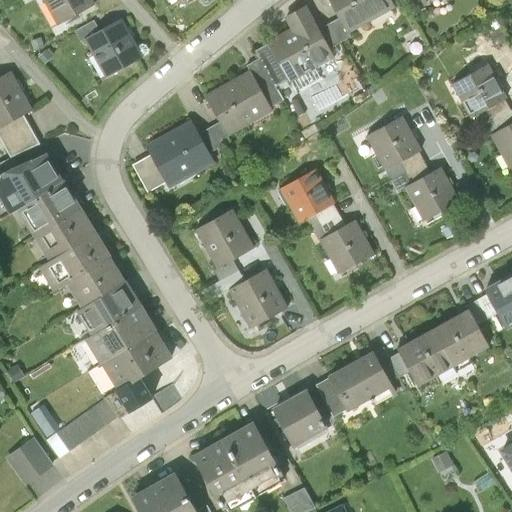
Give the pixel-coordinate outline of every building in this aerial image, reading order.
[(91,0),(45,0),(60,25),(94,5),(91,0)] [(330,0),(339,17),(347,30),(393,5),(390,0),(330,0)] [(293,30),(269,43),(289,79),(332,55),(329,49),(318,29),(306,7),(286,17),(293,30)] [(339,17),(318,29),(329,49),(350,37),(347,30),(339,17)] [(86,40),(107,78),(142,58),(121,20),(100,32),(86,40)] [(82,42),(86,40),(100,32),(94,21),(75,32),(82,42)] [(255,50),(259,58),(275,87),(289,79),(269,43),(255,50)] [(282,99),(275,87),(259,58),(246,65),(249,71),(269,106),(282,99)] [(490,66),(455,84),(472,117),(487,109),(505,99),(507,98),(490,66)] [(249,71),(205,95),(220,121),(226,133),(270,109),(269,106),(249,71)] [(32,110),(12,73),(0,79),(0,127),(24,115),(32,110)] [(511,124),(511,111),(505,99),(487,109),(499,132),(511,124)] [(0,127),(0,136),(11,157),(40,144),(24,115),(0,127)] [(402,117),(367,136),(385,169),(418,151),(419,150),(402,117)] [(220,121),(198,133),(208,152),(230,140),(226,133),(220,121)] [(192,123),(147,147),(151,154),(166,182),(168,185),(212,160),(208,152),(198,133),(192,123)] [(493,135),(511,168),(511,167),(511,124),(499,132),(493,135)] [(397,191),(406,186),(430,173),(418,151),(385,169),(397,191)] [(147,192),(166,182),(151,154),(132,164),(147,192)] [(18,209),(62,182),(46,155),(0,175),(0,194),(12,213),(18,209)] [(424,219),(458,201),(440,168),(430,173),(406,186),(424,219)] [(315,170),(282,188),(299,220),(314,212),(333,202),(315,170)] [(18,209),(34,234),(78,208),(62,182),(18,209)] [(346,226),(333,202),(314,212),(327,237),(346,226)] [(93,233),(78,208),(34,234),(50,260),(93,233)] [(232,210),(196,230),(217,267),(232,259),(253,247),(232,210)] [(327,237),(322,239),(339,272),(373,254),(355,221),(346,226),(327,237)] [(459,233),(452,221),(441,227),(447,239),(459,233)] [(108,257),(93,233),(50,260),(40,266),(54,289),(68,281),(108,257)] [(123,282),(108,257),(68,281),(83,307),(123,282)] [(244,281),(232,259),(217,267),(213,269),(226,292),(230,289),(244,281)] [(244,281),(230,289),(251,327),(286,307),(265,270),(244,281)] [(507,326),(511,322),(511,275),(487,290),(489,294),(499,311),(507,326)] [(138,307),(123,282),(83,307),(78,310),(93,334),(138,307)] [(468,310),(476,324),(499,311),(489,294),(466,306),(468,310)] [(153,331),(138,307),(93,334),(87,338),(101,363),(153,331)] [(468,310),(433,329),(453,365),(488,346),(476,324),(468,310)] [(419,384),(453,365),(433,329),(399,349),(401,353),(411,371),(419,384)] [(170,359),(153,331),(101,363),(117,389),(125,384),(126,385),(140,377),(170,359)] [(391,384),(374,353),(330,378),(347,409),(391,384)] [(399,377),(411,371),(401,353),(389,359),(399,377)] [(24,377),(17,366),(7,372),(13,383),(24,377)] [(96,366),(90,373),(105,387),(111,380),(96,366)] [(153,397),(140,377),(126,385),(125,384),(117,389),(107,395),(119,414),(121,416),(153,397)] [(334,416),(347,409),(330,378),(316,385),(334,416)] [(306,391),(273,409),(293,446),(327,427),(306,391)] [(107,395),(47,440),(59,457),(119,414),(107,395)] [(253,425),(224,442),(248,485),(278,469),(253,425)] [(25,484),(51,465),(33,440),(7,459),(25,484)] [(218,502),(248,485),(224,442),(194,458),(218,502)] [(511,445),(502,451),(511,467),(511,445)] [(445,454),(432,461),(438,473),(452,466),(445,454)] [(178,473),(135,496),(144,511),(198,511),(198,510),(178,473)] [(494,483),(488,474),(474,483),(480,492),(494,483)] [(312,486),(305,490),(313,506),(321,502),(312,486)] [(285,500),(291,511),(307,511),(315,508),(313,506),(305,490),(285,500)]
